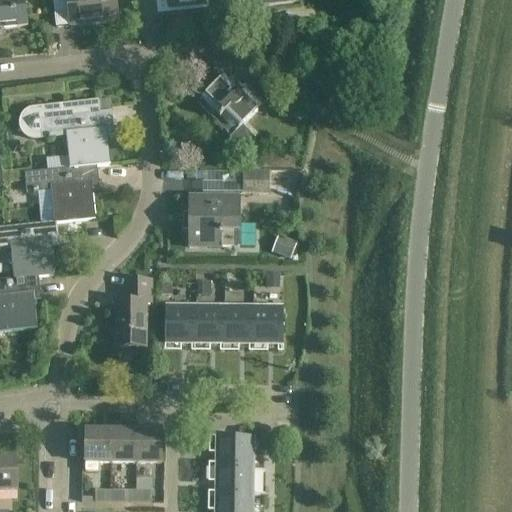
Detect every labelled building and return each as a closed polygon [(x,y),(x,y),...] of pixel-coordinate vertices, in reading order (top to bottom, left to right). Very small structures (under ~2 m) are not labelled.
[(0,0),(0,29),(26,27),(24,0),(0,0)] [(52,0),(56,29),(70,27),(69,26),(116,22),(114,0),(52,0)] [(206,7),(205,0),(156,0),(158,12),(170,11),(169,8),(179,7),(179,10),(206,7)] [(227,73),(197,104),(232,137),(231,143),(241,153),(244,152),(254,142),(254,140),(241,127),(245,124),(257,111),(254,108),(257,104),(260,101),(265,96),(249,81),(242,88),(227,73)] [(110,100),(32,108),(29,109),(27,110),(25,112),(23,113),(21,115),(20,118),(19,120),(18,123),(18,125),(19,128),(20,131),(21,133),(23,135),(25,137),(27,139),(30,140),(33,140),(35,140),(66,138),(69,170),(69,171),(97,168),(111,166),(108,130),(113,130),(110,100)] [(26,195),(50,192),(53,224),(57,224),(95,220),(92,183),(98,182),(97,168),(69,171),(69,170),(24,175),(26,195)] [(243,173),(242,173),(242,195),(267,195),(267,176),(267,173),(243,173)] [(11,186),(10,178),(2,178),(3,187),(11,186)] [(238,248),(239,199),(190,198),(189,247),(238,248)] [(0,249),(10,249),(13,280),(37,278),(54,277),(50,240),(58,239),(57,224),(53,224),(0,229),(0,249)] [(0,335),(36,332),(32,295),(39,294),(37,278),(13,280),(0,281),(0,335)] [(128,302),(116,302),(115,349),(144,350),(145,304),(150,304),(151,282),(129,281),(128,302)] [(166,345),(196,345),(196,308),(167,308),(166,345)] [(196,308),(196,345),(225,345),(225,309),(196,308)] [(225,309),(225,345),(253,346),(254,309),(225,309)] [(254,309),(253,346),(283,346),(283,309),(254,309)] [(130,376),(125,387),(138,393),(143,382),(130,376)] [(217,439),(217,469),(254,469),(255,440),(254,440),(254,430),(238,430),(238,440),(217,439)] [(86,466),(110,466),(111,433),(86,433),(86,466)] [(111,433),(110,466),(137,466),(137,433),(111,433)] [(137,433),(137,466),(161,466),(161,433),(137,433)] [(17,460),(0,460),(0,494),(18,494),(17,460)] [(217,469),(216,498),(254,498),(254,469),(217,469)] [(95,493),(94,505),(110,505),(110,493),(95,493)] [(110,493),(110,505),(135,505),(136,493),(110,493)] [(136,493),(135,505),(151,505),(151,493),(136,493)] [(216,498),(216,511),(253,511),(254,498),(216,498)]
